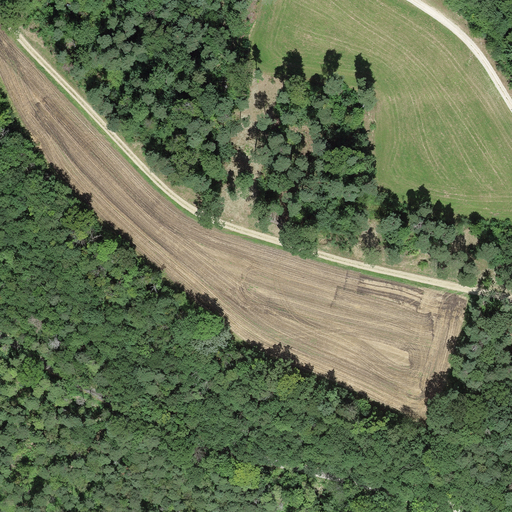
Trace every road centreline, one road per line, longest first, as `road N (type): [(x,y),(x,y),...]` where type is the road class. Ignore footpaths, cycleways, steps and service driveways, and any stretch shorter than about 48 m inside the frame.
road 1 (track): [(0,12),(92,118),(193,211),(344,263),(511,299)]
road 2 (track): [(0,336),(157,427),(466,511)]
road 3 (track): [(413,0),(475,48),(511,107)]
